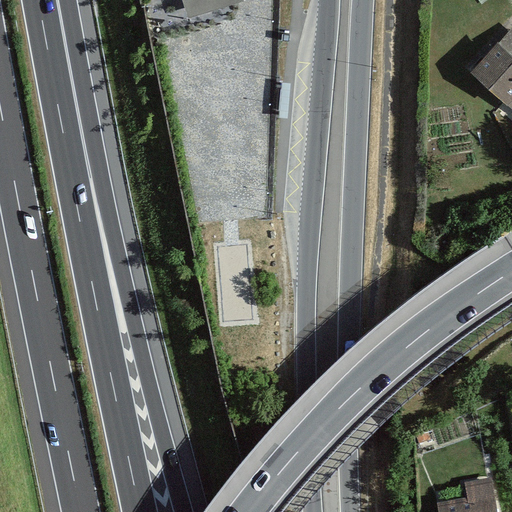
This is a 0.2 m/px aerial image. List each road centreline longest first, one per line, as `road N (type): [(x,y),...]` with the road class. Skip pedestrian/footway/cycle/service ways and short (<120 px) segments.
road 1 (motorway): [(183,511),(41,15)]
road 2 (primary): [(329,0),(307,270),(314,511)]
road 3 (primary): [(350,511),(363,0)]
road 4 (motorway): [(140,511),(41,15)]
road 5 (motorway): [(0,106),(79,511)]
road 6 (motorway): [(511,271),(384,365),(248,511)]
